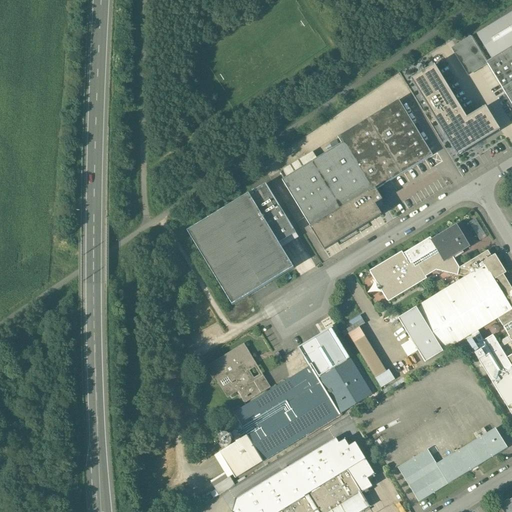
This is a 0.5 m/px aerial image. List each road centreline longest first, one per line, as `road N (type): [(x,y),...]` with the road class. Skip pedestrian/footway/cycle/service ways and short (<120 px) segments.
road 1 (primary): [(101,0),(93,296),(103,511)]
road 2 (unclassified): [(280,306),(477,183)]
road 3 (track): [(145,227),(147,0)]
road 4 (unclassified): [(145,227),(0,325)]
